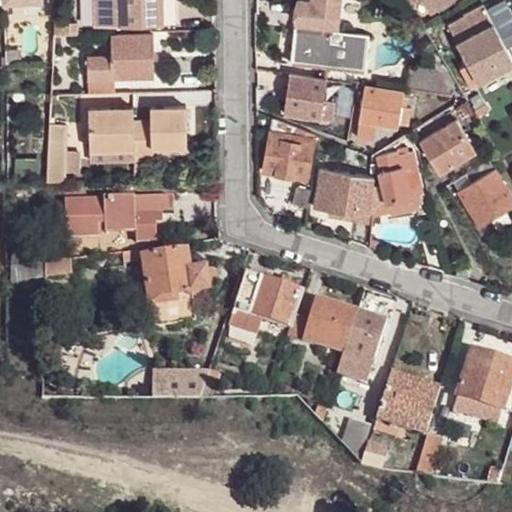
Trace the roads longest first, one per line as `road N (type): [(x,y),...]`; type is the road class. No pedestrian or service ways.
road 1 (residential): [(238,0),(239,230),(511,313)]
road 2 (track): [(0,437),(191,482),(260,511)]
